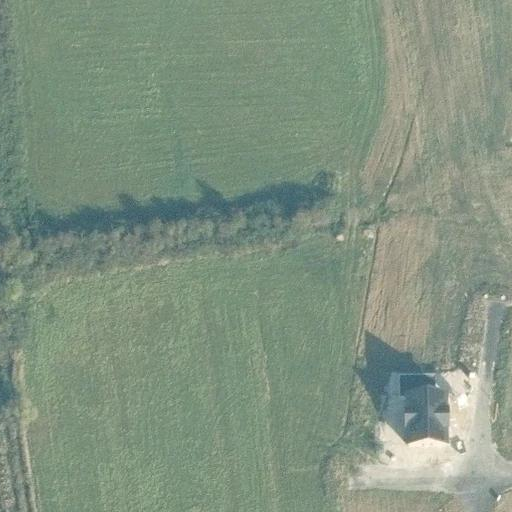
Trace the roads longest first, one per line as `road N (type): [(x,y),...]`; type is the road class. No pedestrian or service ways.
road 1 (residential): [(316,0),(254,167),(197,462)]
road 2 (residential): [(473,473),(197,462)]
road 3 (residential): [(0,463),(197,462)]
road 4 (residential): [(473,473),(497,308)]
